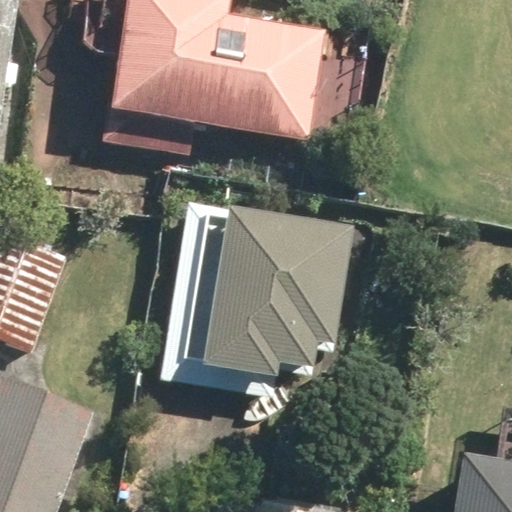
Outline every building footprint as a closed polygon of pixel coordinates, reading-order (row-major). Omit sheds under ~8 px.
[(0,0),(0,117),(19,0),(0,0)] [(130,0),(114,109),(315,139),(332,32),(231,17),(234,0),(130,0)] [(231,207),(201,361),(278,376),(281,364),(313,370),(318,344),(335,347),(358,232),(231,207)] [(78,270),(0,239),(0,349),(40,365),(78,270)] [(0,389),(0,511),(51,511),(89,410),(4,379),(0,389)] [(511,511),(511,461),(470,454),(459,511),(511,511)]
